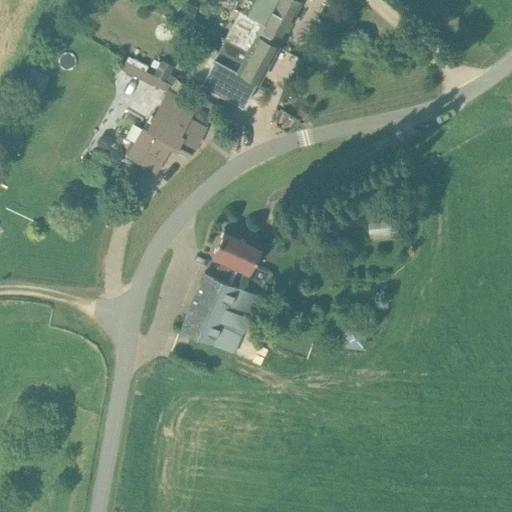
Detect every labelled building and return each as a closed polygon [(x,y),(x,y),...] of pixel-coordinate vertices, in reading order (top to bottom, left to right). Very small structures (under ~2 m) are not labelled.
[(183,0),(177,12),(192,20),(198,8),(183,0)] [(257,35),(276,45),(299,2),(296,0),(235,0),(231,8),(238,12),(224,38),(247,51),(257,35)] [(257,35),(247,51),(237,71),(255,82),(276,45),(257,35)] [(237,71),(247,51),(224,38),(218,50),(208,44),(189,77),(242,106),(255,82),(237,71)] [(289,79),(301,57),(288,50),(276,72),(289,79)] [(131,63),(124,60),(123,59),(118,68),(126,72),(131,63)] [(172,84),(157,76),(153,85),(166,92),(168,88),(170,89),(173,84),(172,84)] [(129,142),(125,149),(126,157),(136,163),(140,162),(155,170),(169,145),(188,156),(192,148),(176,140),(178,137),(193,146),(204,127),(189,119),(198,104),(188,99),(172,91),(170,89),(168,88),(166,92),(146,130),(141,127),(133,141),(129,142)] [(247,274),(260,244),(224,228),(210,257),(221,262),(215,276),(230,282),(236,268),(247,274)] [(257,294),(230,282),(215,276),(204,272),(179,331),(233,353),(257,294)] [(338,346),(365,347),(365,335),(353,335),(353,323),(339,323),(338,346)]
